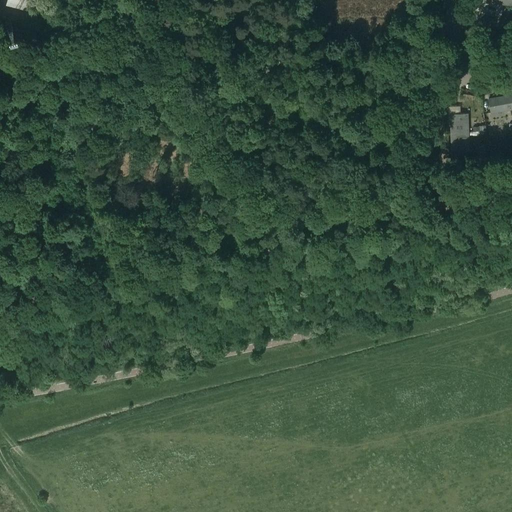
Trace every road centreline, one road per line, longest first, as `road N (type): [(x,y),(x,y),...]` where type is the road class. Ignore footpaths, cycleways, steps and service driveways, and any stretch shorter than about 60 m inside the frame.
road 1 (unclassified): [(232,0),(259,28),(344,63),(386,59),(452,28)]
road 2 (unclassified): [(0,53),(27,49),(120,0)]
